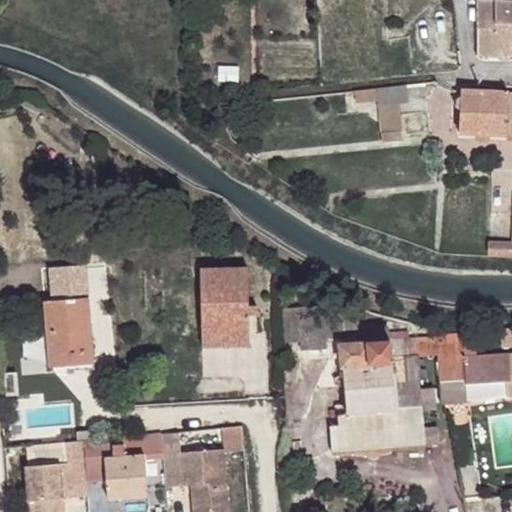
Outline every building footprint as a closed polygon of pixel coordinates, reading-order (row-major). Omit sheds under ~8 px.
[(511,0),(476,0),(477,56),(511,54),(511,0)] [(354,90),(355,101),(377,99),(378,104),(409,101),(406,84),(354,90)] [(461,89),(459,132),(507,134),(511,134),(511,90),(508,91),(461,89)] [(34,97),(29,105),(38,111),(43,103),(34,97)] [(401,131),(381,133),(383,142),(402,140),(401,131)] [(24,239),(21,268),(70,273),(72,244),(24,239)] [(491,253),(511,254),(511,242),(511,243),(492,242),(491,253)] [(201,268),(202,335),(249,334),(249,315),(249,305),(249,267),(201,268)] [(94,363),(88,297),(44,301),(50,367),(94,363)] [(258,305),(249,305),(249,315),(259,316),(258,305)] [(304,341),(305,351),(327,350),(327,338),(341,337),(341,333),(360,332),(359,310),(325,311),(324,305),(301,307),(304,341)] [(282,308),(283,341),(304,341),(301,307),(282,308)] [(330,426),(332,452),(353,451),(379,449),(425,445),(424,427),(423,411),(421,389),(420,381),(421,381),(419,356),(438,354),(436,338),(409,339),(409,333),(388,333),(388,327),(367,328),(368,342),(341,343),(346,414),(337,414),(338,425),(330,426)] [(507,327),(485,328),(486,343),(508,343),(507,327)] [(202,335),(202,347),(250,347),(249,334),(202,335)] [(438,354),(442,405),(468,402),(467,401),(467,384),(506,381),(507,395),(511,394),(511,353),(464,357),(462,335),(436,335),(436,338),(438,354)] [(467,384),(467,401),(507,395),(506,381),(467,384)] [(434,387),(421,389),(423,411),(437,410),(434,387)] [(221,427),(223,448),(242,447),(241,426),(221,427)] [(439,426),(424,427),(425,445),(440,444),(439,426)] [(178,432),(162,433),(166,486),(192,483),(193,511),(228,511),(223,448),(180,451),(178,432)] [(112,438),(84,440),(88,482),(107,480),(109,499),(149,495),(145,458),(162,457),(159,434),(112,438)] [(84,440),(66,441),(68,462),(26,466),(29,511),(64,511),(64,499),(89,497),(88,482),(84,440)] [(379,449),(353,451),(353,458),(380,456),(379,449)]
